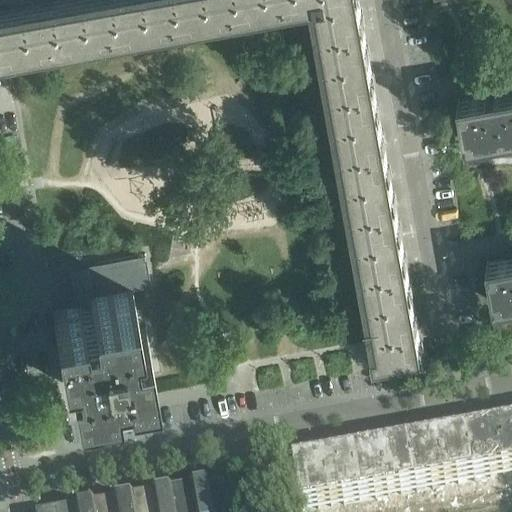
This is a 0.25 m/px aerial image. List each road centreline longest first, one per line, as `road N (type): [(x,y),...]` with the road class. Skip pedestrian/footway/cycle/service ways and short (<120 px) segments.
road 1 (residential): [(459,389),(385,0)]
road 2 (residential): [(229,431),(459,389)]
road 3 (residential): [(0,474),(229,431)]
